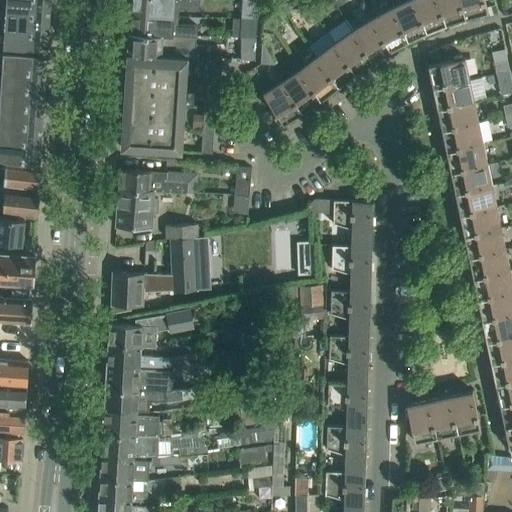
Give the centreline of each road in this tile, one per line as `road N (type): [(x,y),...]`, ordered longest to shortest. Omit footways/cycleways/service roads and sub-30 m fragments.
road 1 (tertiary): [(53,511),(88,0)]
road 2 (residential): [(378,511),(392,178),(376,133),(365,129)]
road 3 (residential): [(365,129),(314,164),(270,173),(242,150),(238,74)]
